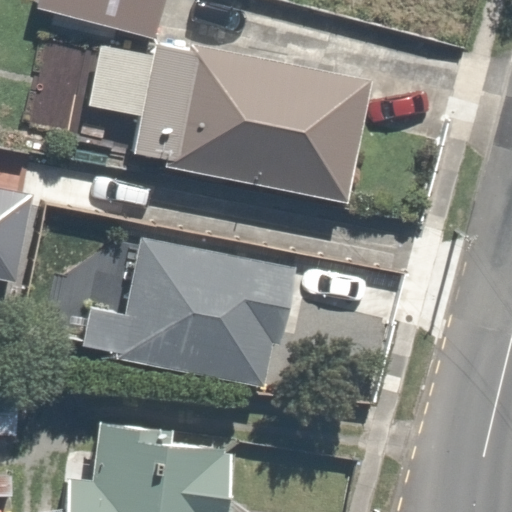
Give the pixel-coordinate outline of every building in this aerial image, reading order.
[(145,0),(26,0),(139,26),(145,0)] [(115,151),(148,157),(336,192),(361,60),(152,21),(147,44),(85,33),(73,93),(124,103),(115,151)] [(63,164),(0,153),(0,213),(53,223),(63,164)] [(288,258),(129,227),(115,296),(66,286),(55,340),(248,378),(256,334),(272,337),(288,258)] [(13,376),(0,375),(0,425),(11,426),(13,376)] [(200,511),(210,441),(175,437),(177,420),(87,408),(80,468),(54,464),(48,511),(200,511)] [(36,511),(34,493),(0,498),(0,511),(36,511)]
